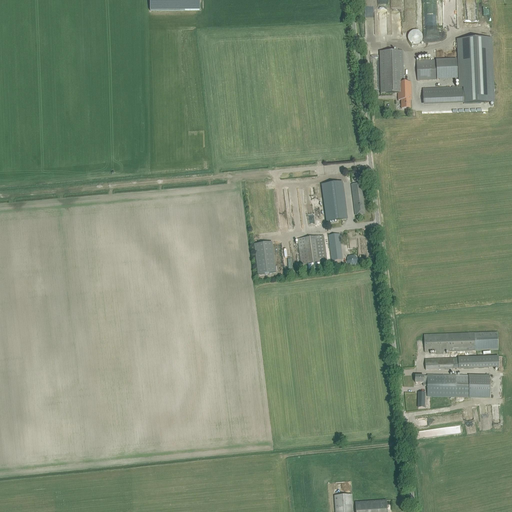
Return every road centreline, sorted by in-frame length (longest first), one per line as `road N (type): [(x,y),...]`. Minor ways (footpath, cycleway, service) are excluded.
road 1 (unclassified): [(415,511),(353,0)]
road 2 (track): [(0,195),(373,163)]
